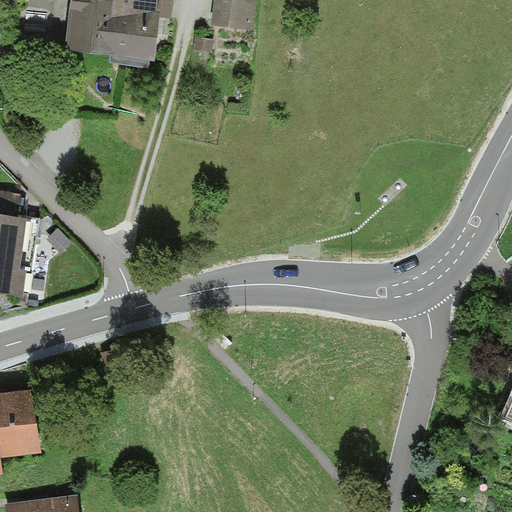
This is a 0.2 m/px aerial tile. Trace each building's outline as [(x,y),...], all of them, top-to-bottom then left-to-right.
[(70,0),(64,55),(110,61),(110,66),(149,71),(150,64),(154,65),(160,17),(170,18),(172,0),(70,0)] [(254,0),(215,0),(213,26),(252,30),(254,0)] [(23,197),(0,192),(0,217),(18,221),(23,197)] [(0,217),(0,296),(24,300),(28,275),(20,274),(29,223),(18,221),(0,217)] [(58,230),(48,240),(61,254),(72,244),(58,230)] [(32,244),(30,268),(44,269),(46,245),(32,244)] [(128,349),(103,356),(109,378),(134,372),(128,349)] [(32,389),(0,393),(0,475),(2,475),(0,461),(0,458),(40,454),(32,389)] [(79,511),(76,490),(7,499),(9,511),(79,511)]
